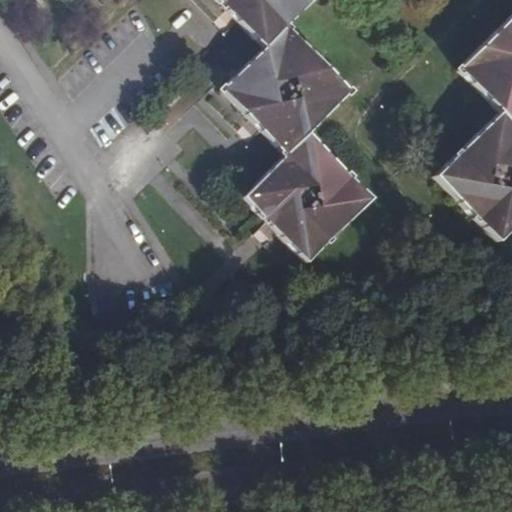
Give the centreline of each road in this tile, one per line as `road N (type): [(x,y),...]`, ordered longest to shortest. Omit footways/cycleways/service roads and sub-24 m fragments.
road 1 (primary): [(511,394),(0,461)]
road 2 (primary): [(30,511),(511,448)]
road 3 (residential): [(111,276),(118,235),(0,40)]
